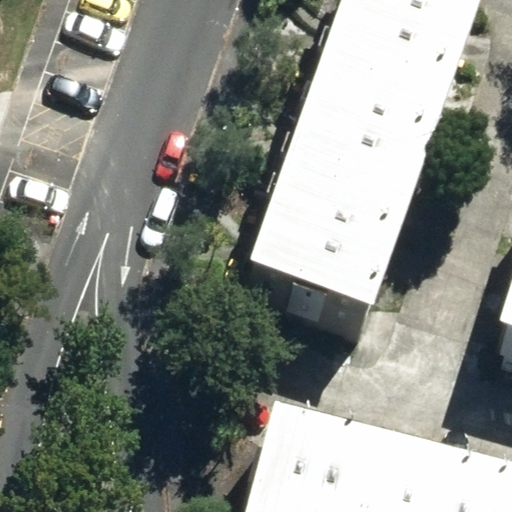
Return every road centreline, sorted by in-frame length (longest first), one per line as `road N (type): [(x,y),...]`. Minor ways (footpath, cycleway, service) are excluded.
road 1 (residential): [(2,511),(23,439),(33,357),(102,223)]
road 2 (residential): [(102,223),(132,348),(144,467),(136,511)]
road 3 (residential): [(102,223),(175,0)]
